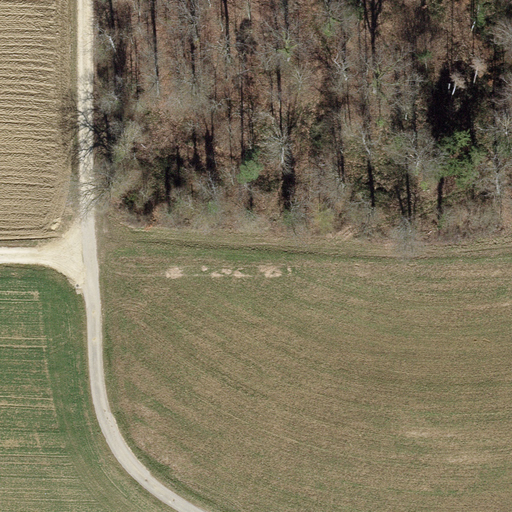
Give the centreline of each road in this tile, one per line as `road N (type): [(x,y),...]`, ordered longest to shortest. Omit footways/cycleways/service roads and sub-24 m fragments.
road 1 (track): [(83,255),(95,398),(116,458),(183,511)]
road 2 (track): [(83,255),(60,0)]
